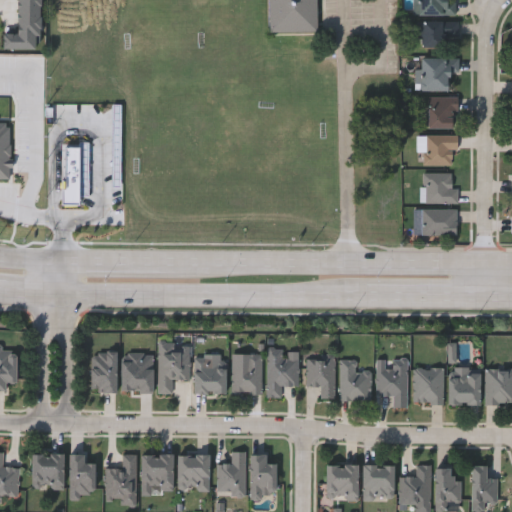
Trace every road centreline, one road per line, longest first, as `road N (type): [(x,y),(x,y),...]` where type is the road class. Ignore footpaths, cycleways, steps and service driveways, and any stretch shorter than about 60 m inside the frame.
road 1 (residential): [(46,423),(511,437)]
road 2 (secondary): [(511,265),(170,264)]
road 3 (secondary): [(47,295),(367,300)]
road 4 (residential): [(487,301),(493,33),(508,0)]
road 5 (residential): [(47,262),(46,423)]
road 6 (residential): [(67,423),(68,263)]
road 7 (secondary): [(367,300),(487,301)]
